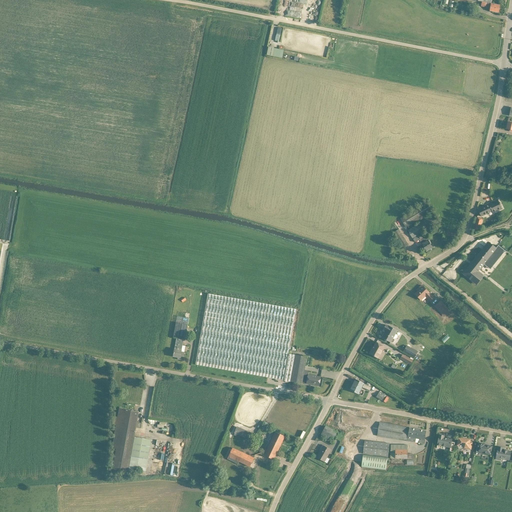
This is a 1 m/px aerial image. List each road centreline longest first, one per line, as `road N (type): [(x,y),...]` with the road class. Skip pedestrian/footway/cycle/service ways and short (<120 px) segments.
road 1 (tertiary): [(503,64),(465,236),(394,291),(329,400)]
road 2 (unclassified): [(503,64),(171,0)]
road 3 (unclassified): [(0,341),(329,400)]
road 4 (unclassified): [(329,400),(511,432)]
road 5 (tertiary): [(329,400),(271,511)]
